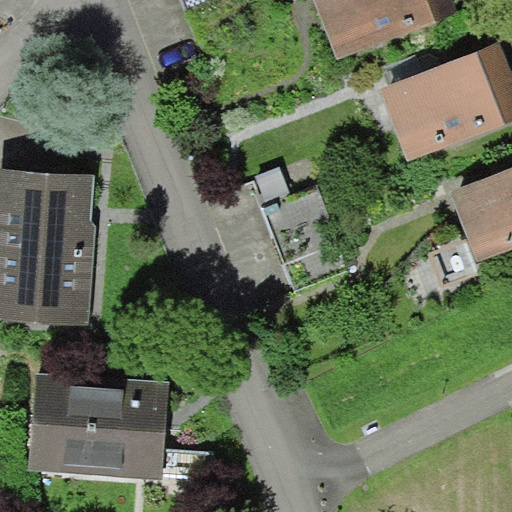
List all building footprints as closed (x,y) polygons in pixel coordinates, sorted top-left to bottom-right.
[(450,0),(311,0),(333,58),(455,13),(450,0)] [(511,72),(499,40),(374,90),(403,163),(511,119),(511,72)] [(511,166),(444,194),(474,266),(511,250),(511,166)] [(93,179),(0,173),(0,322),(85,327),(93,179)] [(163,386),(27,376),(20,475),(156,485),(163,386)]
